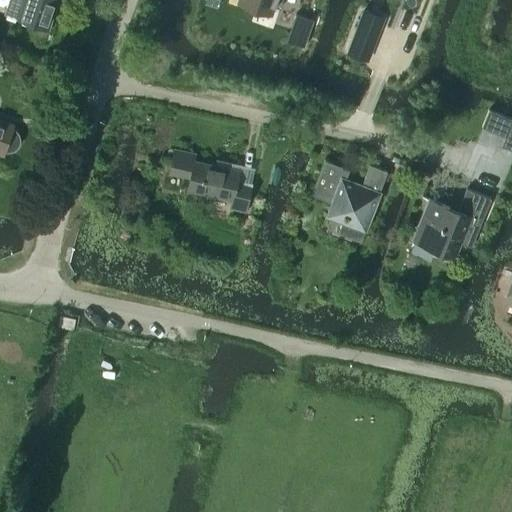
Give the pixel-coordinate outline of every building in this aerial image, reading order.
[(8,0),(3,13),(19,19),(46,28),(55,0),(8,0)] [(237,0),(248,4),(248,5),(256,8),(256,6),(271,12),(273,6),(279,8),(280,7),(279,6),(280,0),(237,0)] [(363,8),(357,26),(379,34),(385,17),(363,8)] [(294,11),(285,39),(303,44),(312,16),(294,11)] [(502,146),(511,150),(511,120),(488,111),(486,117),(481,128),(505,137),(502,146)] [(9,152),(13,150),(17,148),(19,144),(20,139),(19,134),(16,131),(12,128),(13,125),(0,120),(0,153),(3,154),(4,151),(9,152)] [(244,212),(251,183),(236,180),(239,170),(193,160),(195,154),(174,149),(169,173),(189,177),(186,191),(231,200),(229,208),(244,212)] [(360,185),(345,179),(349,169),(324,160),(311,194),(331,202),(325,216),(342,223),(338,232),(360,240),(386,171),(368,164),(360,185)] [(429,199),(413,240),(434,248),(452,256),(458,242),(467,245),(475,225),(478,226),(490,198),(466,188),(458,208),(450,205),(449,207),(429,199)] [(59,314),(56,325),(72,328),(74,318),(59,314)]
